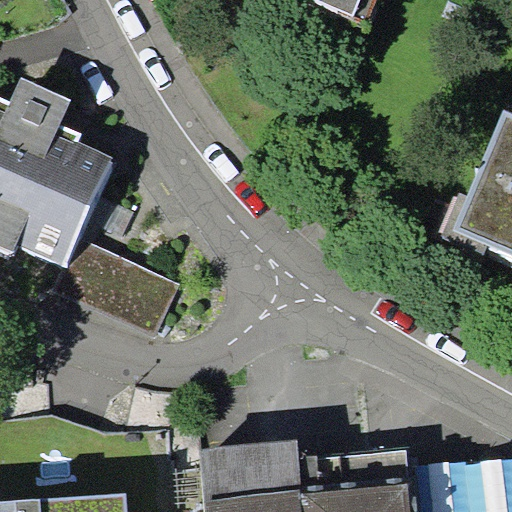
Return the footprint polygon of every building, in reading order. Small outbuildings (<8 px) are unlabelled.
[(353,0),(257,0),(338,35),(353,0)] [(111,165),(0,118),(0,249),(64,276),(77,248),(111,165)] [(511,142),(492,135),(444,254),(511,280),(511,142)] [(175,288),(77,248),(56,301),(154,341),(175,288)] [(291,453),(191,461),(195,511),(407,511),(404,458),(292,467),(291,453)] [(112,511),(111,500),(0,510),(0,511),(112,511)]
